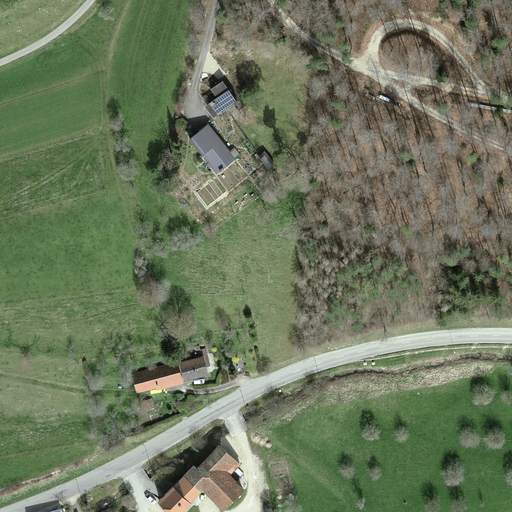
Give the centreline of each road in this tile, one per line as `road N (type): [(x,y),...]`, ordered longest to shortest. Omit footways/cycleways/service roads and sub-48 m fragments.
road 1 (secondary): [(10,511),(88,481),(254,387),(311,365),(403,342),(511,335)]
road 2 (track): [(511,100),(370,71),(299,30),(272,0)]
road 3 (track): [(370,71),(382,31),(410,23),(444,41),(503,98)]
road 4 (track): [(370,71),(463,131),(511,149)]
